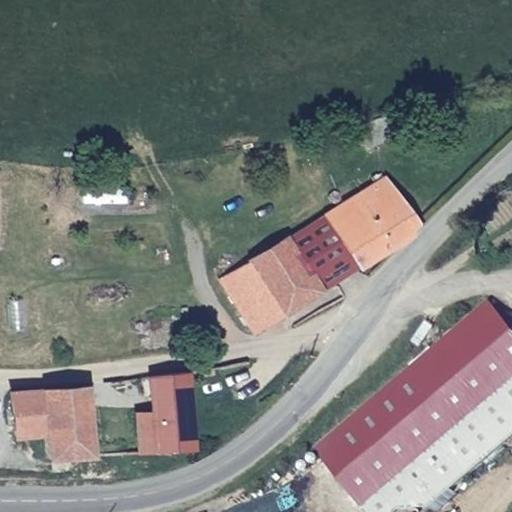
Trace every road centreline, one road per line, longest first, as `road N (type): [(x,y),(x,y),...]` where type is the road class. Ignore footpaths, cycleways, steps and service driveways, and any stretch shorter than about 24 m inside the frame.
road 1 (secondary): [(0,500),(103,500),(169,490),(268,433),(342,357),(409,258),(511,158)]
road 2 (track): [(0,375),(32,379),(191,358),(363,326)]
